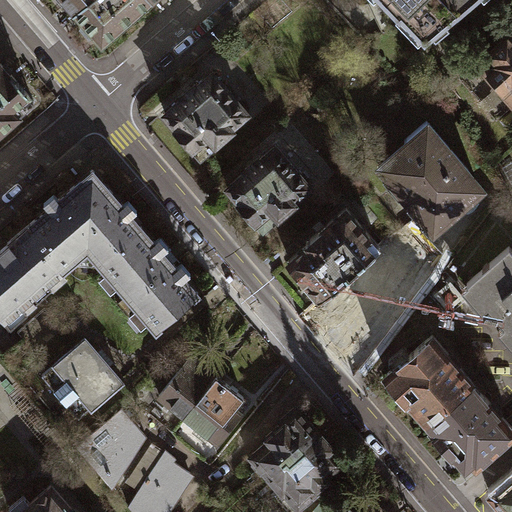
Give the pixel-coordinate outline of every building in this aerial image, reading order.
[(64,0),(73,11),(85,0),(64,0)] [(151,0),(85,0),(73,11),(87,27),(101,43),(151,0)] [(402,14),(425,39),(432,32),(436,37),(449,26),(447,24),(472,0),(382,0),(398,17),(402,14)] [(511,32),(478,62),(511,100),(511,32)] [(496,119),(511,104),(511,100),(478,62),(460,77),(496,119)] [(0,128),(18,113),(13,107),(27,94),(18,84),(0,63),(0,128)] [(197,154),(245,112),(208,71),(186,91),(161,113),(197,154)] [(466,200),(479,189),(466,167),(426,120),(404,138),(407,141),(377,166),(385,175),(390,171),(430,217),(425,221),(434,232),(459,211),(456,208),(466,200)] [(259,227),(307,186),(271,144),(248,164),(223,186),(259,227)] [(45,251),(62,271),(77,257),(97,257),(99,261),(140,225),(130,213),(136,208),(128,198),(122,203),(103,181),(98,185),(86,185),(81,180),(59,198),(54,192),(43,200),(48,207),(29,224),(49,247),(45,251)] [(284,257),(319,297),(376,247),(342,208),(320,227),(284,257)] [(49,247),(29,224),(0,247),(0,312),(10,324),(27,310),(24,308),(64,273),(62,271),(45,251),(49,247)] [(140,225),(99,261),(158,327),(197,292),(183,276),(189,271),(181,262),(176,266),(163,251),(169,246),(159,235),(153,240),(140,225)] [(495,314),(511,333),(511,248),(510,245),(469,281),(495,314)] [(376,247),(319,297),(352,335),(370,320),(410,285),(376,247)] [(78,416),(123,379),(108,361),(99,351),(85,334),(40,371),(78,416)] [(466,468),(510,431),(475,390),(428,334),(383,372),(466,468)] [(158,393),(185,414),(215,375),(198,361),(189,354),(158,393)] [(230,386),(215,375),(185,414),(218,441),(240,412),(235,408),(244,397),(230,386)] [(76,445),(110,488),(147,435),(123,406),(76,445)] [(290,462),(321,435),(296,407),(264,435),(268,439),(250,454),(267,473),(286,457),(290,462)] [(342,459),(321,435),(290,462),(286,457),(267,473),(281,490),(276,494),(291,511),(328,478),(325,474),(342,459)] [(129,503),(135,511),(164,511),(193,469),(163,448),(129,503)] [(487,495),(500,511),(511,511),(511,474),(506,479),(487,495)] [(15,511),(74,511),(50,483),(15,511)] [(386,511),(373,497),(355,511),(354,511),(349,506),(342,511),(386,511)]
